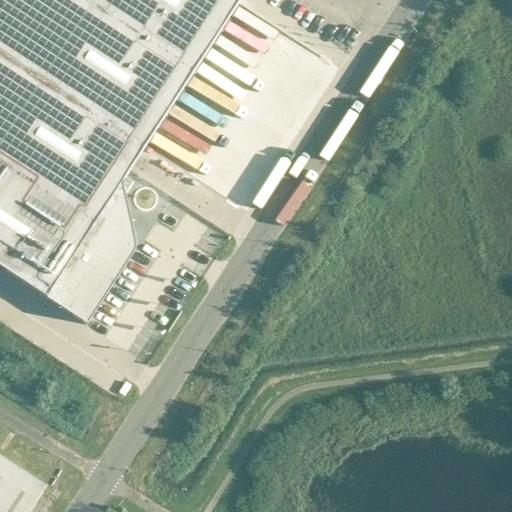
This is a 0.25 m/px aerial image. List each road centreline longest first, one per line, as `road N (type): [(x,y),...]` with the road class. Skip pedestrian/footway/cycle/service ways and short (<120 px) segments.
road 1 (unclassified): [(81,511),(414,0)]
road 2 (unknown): [(0,30),(100,101),(153,125),(241,97)]
road 3 (unknown): [(288,77),(180,0)]
